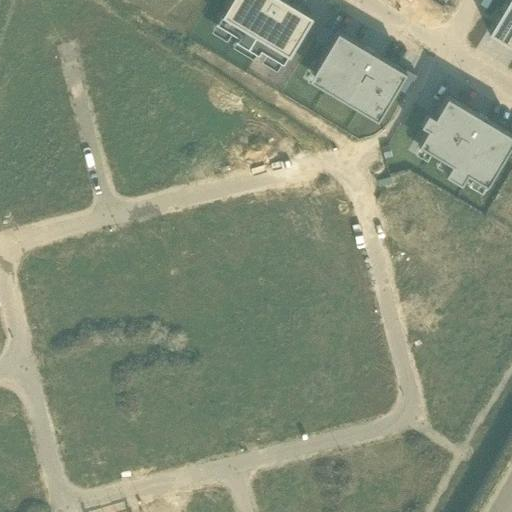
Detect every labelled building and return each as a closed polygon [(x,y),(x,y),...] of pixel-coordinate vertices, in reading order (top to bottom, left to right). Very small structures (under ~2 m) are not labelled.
[(311,15),(285,0),(228,0),(215,23),(237,37),(235,41),(257,54),(259,50),(282,63),(311,15)] [(432,0),(411,0),(428,9),(433,0),(432,0)] [(511,0),(507,0),(488,32),(511,45),(511,0)] [(380,112),(405,71),(373,52),(372,54),(364,49),(365,48),(336,30),(312,72),(321,77),(317,84),(348,102),(352,96),(362,101),(358,108),(367,114),(371,107),(380,112)] [(477,115),(446,96),(433,117),(427,113),(420,124),(426,128),(417,144),(450,164),(444,174),(460,183),(466,173),(486,185),(511,140),(511,135),(485,119),(484,121),(476,116),(477,115)] [(169,281),(212,270),(199,221),(156,231),(169,281)]
